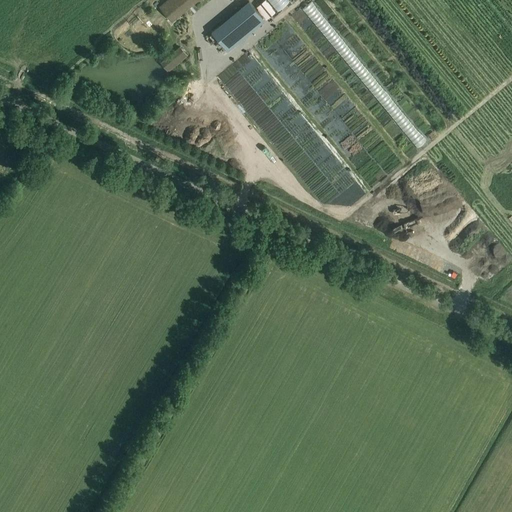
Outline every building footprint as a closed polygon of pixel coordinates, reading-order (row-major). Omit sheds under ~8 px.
[(167,0),(159,7),(172,22),(199,0),(167,0)] [(249,0),(240,7),(257,27),(265,21),(249,0)] [(264,0),(259,4),(256,7),(264,17),(267,14),(273,9),(265,0),(264,0)] [(219,24),(211,31),(228,51),(236,45),(219,24)] [(178,48),(170,55),(178,64),(186,58),(188,56),(180,46),(178,48)]
